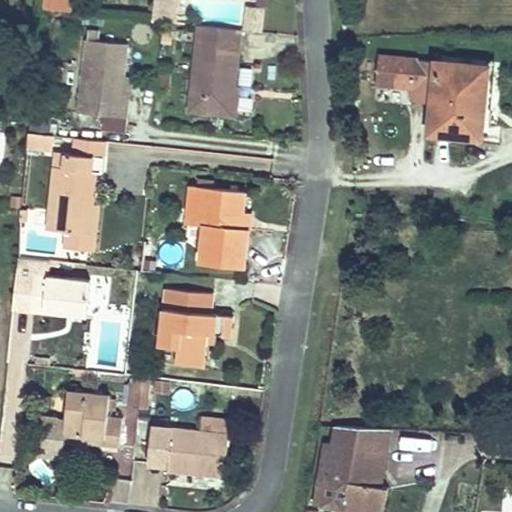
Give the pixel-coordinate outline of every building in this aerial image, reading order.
[(39,0),(38,8),(63,10),(63,0),(39,0)] [(149,0),(147,19),(159,20),(164,20),(166,0),(149,0)] [(235,27),(195,23),(187,109),(227,113),(235,27)] [(80,35),(73,108),(126,113),(128,95),(121,95),(126,39),(80,35)] [(407,90),(406,104),(429,105),(427,136),(474,140),(480,69),(409,63),(373,61),(370,87),(407,90)] [(52,134),(26,132),(24,149),(51,151),(52,134)] [(103,139),(73,136),(72,151),(102,154),(103,139)] [(102,154),(72,151),(56,150),(49,227),(61,229),(88,231),(91,202),(94,170),(100,171),(102,154)] [(185,223),(196,224),(199,185),(188,183),(185,223)] [(199,185),(196,224),(201,224),(198,262),(242,265),(245,230),(237,229),(238,217),(240,188),(199,185)] [(97,202),(91,202),(88,231),(94,232),(97,202)] [(237,229),(245,230),(246,217),(238,217),(237,229)] [(88,231),(61,229),(60,244),(93,247),(94,232),(88,231)] [(32,276),(30,305),(84,310),(87,281),(32,276)] [(164,287),(159,341),(175,342),(174,359),(202,361),(204,330),(230,332),(232,312),(207,310),(208,290),(164,287)] [(84,310),(30,305),(29,312),(83,318),(84,310)] [(59,351),(98,354),(99,337),(60,334),(59,351)] [(124,404),(139,406),(141,374),(127,373),(124,404)] [(141,374),(139,406),(146,406),(149,375),(141,374)] [(66,433),(86,435),(103,437),(103,443),(121,445),(123,417),(108,416),(110,394),(70,391),(66,433)] [(152,425),(150,462),(169,463),(169,468),(225,474),(229,433),(152,425)] [(381,428),(324,426),(323,443),(318,443),(314,487),(322,487),(322,481),(342,482),(340,502),(379,507),(382,484),(358,482),(359,473),(376,474),(381,428)] [(103,437),(86,435),(86,442),(103,443),(103,437)] [(133,504),(159,506),(163,467),(147,466),(146,477),(136,476),(133,504)] [(378,511),(379,507),(340,502),(338,511),(378,511)]
